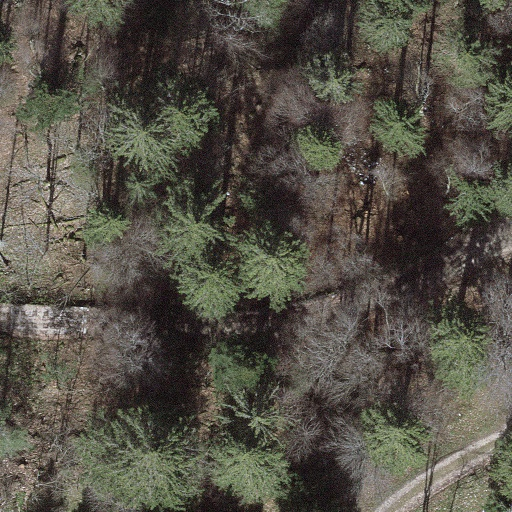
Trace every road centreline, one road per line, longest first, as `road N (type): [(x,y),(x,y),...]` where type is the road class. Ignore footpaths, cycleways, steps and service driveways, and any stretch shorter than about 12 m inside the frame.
road 1 (track): [(0,314),(276,324),(386,298),(511,236)]
road 2 (track): [(511,442),(398,511)]
